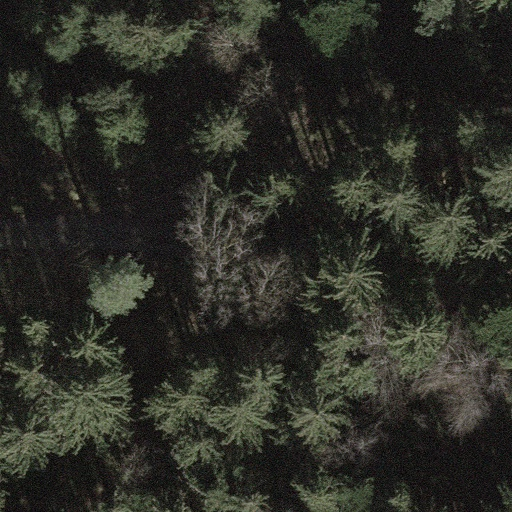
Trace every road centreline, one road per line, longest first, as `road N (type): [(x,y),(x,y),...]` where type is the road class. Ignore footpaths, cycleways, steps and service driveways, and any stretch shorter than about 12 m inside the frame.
road 1 (track): [(511,116),(82,231)]
road 2 (track): [(82,231),(511,317)]
